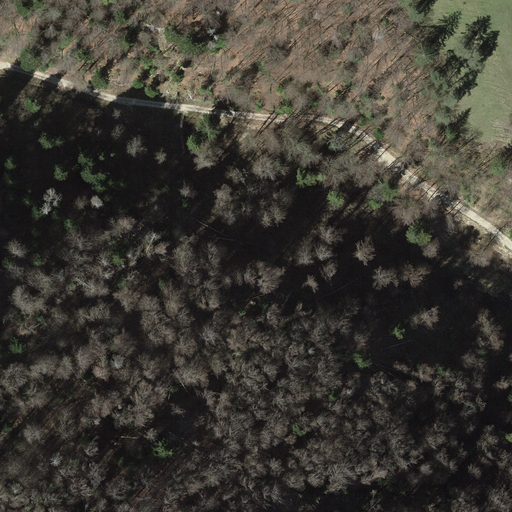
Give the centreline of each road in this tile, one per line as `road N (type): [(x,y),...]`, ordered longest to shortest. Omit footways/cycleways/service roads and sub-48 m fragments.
road 1 (track): [(511,246),(340,124),(102,96),(0,68)]
road 2 (track): [(502,235),(407,208),(511,295)]
